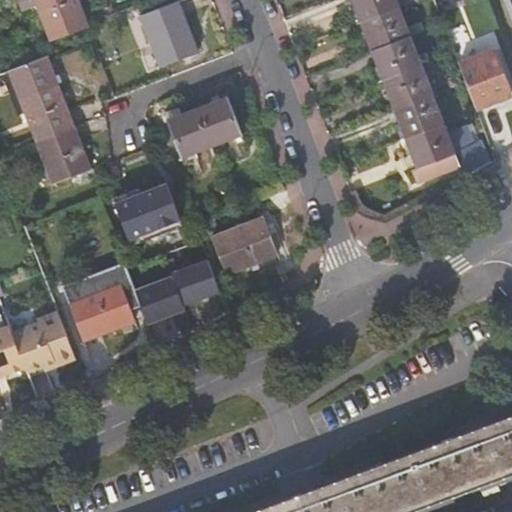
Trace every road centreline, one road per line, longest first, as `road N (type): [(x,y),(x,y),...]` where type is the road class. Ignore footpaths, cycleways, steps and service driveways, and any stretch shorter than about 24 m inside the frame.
road 1 (tertiary): [(0,476),(354,307)]
road 2 (residential): [(354,307),(237,0)]
road 3 (tertiary): [(354,307),(511,216)]
road 4 (unknown): [(253,42),(103,119)]
